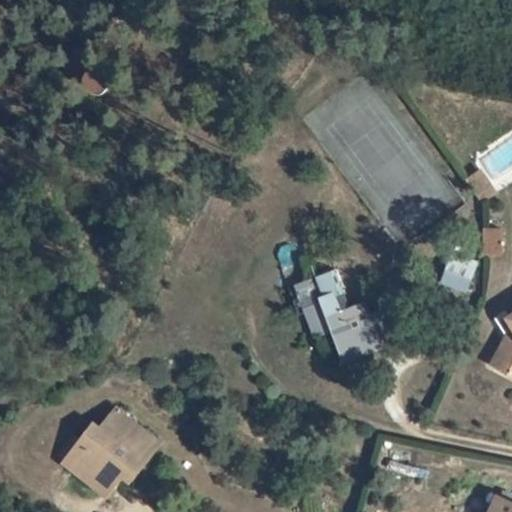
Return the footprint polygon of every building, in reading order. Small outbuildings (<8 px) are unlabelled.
[(77,86),(80,81),(82,76),(81,72),(77,68),(72,66),(66,66),(61,68),(57,73),(56,79),(58,82),(61,86),(66,88),(72,88),(77,86)] [(470,179),(455,190),(468,212),(484,201),(470,179)] [(475,257),(492,257),(493,227),(476,226),(475,257)] [(439,282),(468,290),(476,259),(447,251),(439,282)] [(321,303),(316,305),(310,292),(286,303),(291,313),(281,318),(290,336),(274,344),(292,376),(319,361),(313,350),(339,336),(321,303)] [(511,316),(493,329),(500,341),(491,346),(482,377),(511,384),(511,316)] [(141,445),(98,411),(83,430),(76,425),(62,443),(71,450),(56,469),(88,495),(104,475),(112,482),(141,445)] [(47,462),(56,469),(71,450),(62,443),(47,462)]
